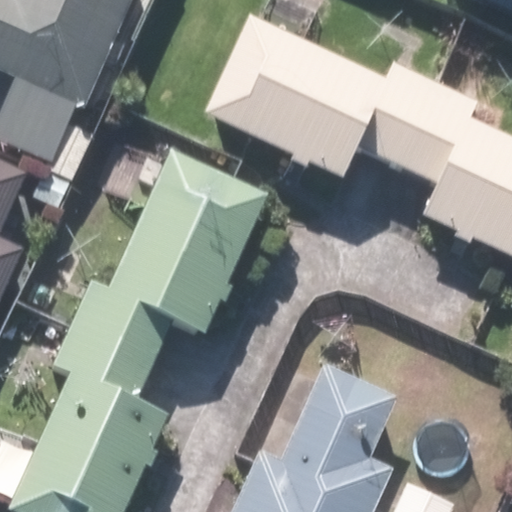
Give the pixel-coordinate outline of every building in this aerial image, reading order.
[(0,155),(39,172),(63,115),(72,119),(122,0),(0,0),(0,88),(1,89),(0,90),(0,155)] [(511,277),(511,160),(463,139),(474,115),(383,73),(372,97),(292,61),(318,3),(311,0),(263,0),(246,39),(230,31),(185,130),(346,202),(360,171),(426,201),(412,232),(511,277)] [(265,213),(163,169),(104,306),(82,296),(38,397),(56,404),(9,511),(113,511),(152,423),(129,413),(162,337),(203,355),(265,213)] [(0,295),(14,261),(0,255),(0,222),(15,187),(0,180),(0,295)] [(248,462),(227,511),(369,511),(382,483),(362,474),(390,408),(311,376),(271,471),(248,462)] [(446,511),(396,490),(386,511),(446,511)]
